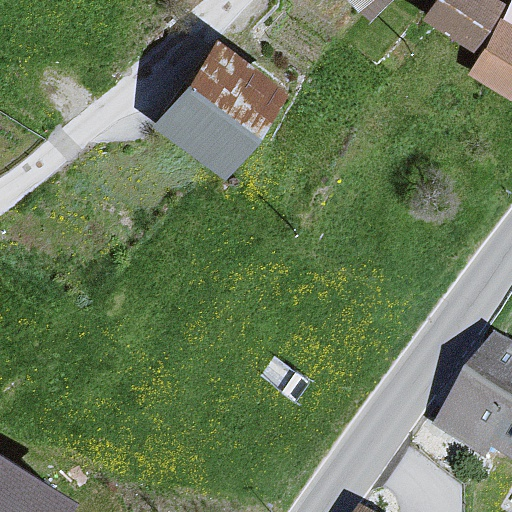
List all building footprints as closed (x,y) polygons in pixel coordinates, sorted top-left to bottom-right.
[(357,0),(368,10),(379,0),(357,0)] [(484,33),(495,0),(430,0),(426,12),(484,33)] [(511,29),(506,27),(478,75),(511,97),(511,29)] [(304,90),(219,42),(160,127),(238,177),(304,90)] [(511,345),(507,343),(440,424),(511,477),(511,345)] [(0,445),(0,511),(75,511),(82,503),(0,445)]
